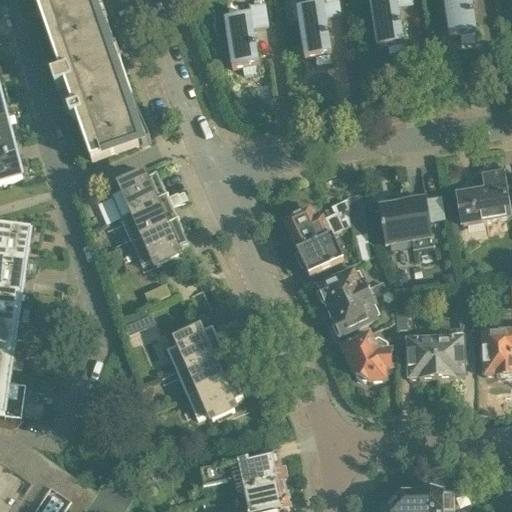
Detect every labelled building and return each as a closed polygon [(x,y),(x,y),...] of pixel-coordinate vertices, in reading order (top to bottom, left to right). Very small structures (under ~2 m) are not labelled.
[(35,0),(61,75),(52,79),(56,91),(66,88),(74,112),(69,114),(72,123),(77,121),(92,166),(143,148),(144,151),(152,147),(122,79),(120,80),(92,0),(35,0)] [(301,0),(303,10),(298,11),(306,61),(316,60),(317,67),(332,65),(332,66),(334,66),(327,20),(341,18),(338,0),(301,0)] [(372,0),(370,0),(378,51),(389,49),(390,57),(405,54),(405,55),(406,55),(399,10),(414,7),(412,0),(372,0)] [(478,44),(471,0),(444,0),(450,39),(461,38),(462,45),(477,43),(477,44),(478,44)] [(249,7),(251,18),(225,22),(233,72),(244,71),(245,78),(260,76),(260,77),(261,77),(254,31),(269,29),(265,6),(251,8),(251,7),(249,7)] [(8,120),(0,121),(0,154),(16,150),(8,120)] [(16,150),(0,154),(0,187),(23,182),(24,185),(25,184),(16,150)] [(511,221),(503,175),(484,178),(486,193),(458,197),(463,229),(511,221)] [(122,222),(168,202),(158,178),(144,184),(142,181),(144,180),(144,178),(121,188),(122,190),(124,189),(125,192),(111,198),(122,222)] [(348,200),(349,203),(352,224),(365,222),(361,198),(348,200)] [(168,202),(122,222),(132,246),(179,226),(168,202)] [(427,202),(380,210),(386,249),(412,245),(414,254),(435,251),(427,202)] [(353,228),(352,224),(349,203),(334,210),(337,217),(325,222),(324,217),(316,221),(312,212),(284,224),(298,254),(333,238),(353,228)] [(354,230),(356,238),(362,265),(370,258),(365,222),(352,224),(353,228),(353,231),(354,230)] [(179,226),(132,246),(143,270),(157,264),(158,267),(156,268),(157,270),(179,260),(179,258),(177,259),(175,256),(189,250),(179,226)] [(0,259),(28,264),(33,229),(32,229),(31,232),(0,227),(0,259)] [(333,238),(298,254),(310,280),(345,264),(333,238)] [(28,264),(0,259),(0,291),(23,295),(28,264)] [(330,315),(371,296),(365,284),(361,286),(354,273),(318,289),(319,292),(317,293),(321,303),(324,304),(330,315)] [(410,294),(406,276),(392,278),(395,297),(410,294)] [(445,281),(446,287),(456,285),(455,276),(448,277),(445,281)] [(373,295),(385,290),(383,285),(371,290),(373,295)] [(387,294),(385,290),(373,295),(375,300),(387,294)] [(23,295),(0,291),(0,322),(19,326),(23,295)] [(161,305),(170,300),(166,291),(157,295),(161,305)] [(371,296),(330,315),(334,325),(333,329),(337,338),(340,339),(341,341),(378,324),(372,311),(377,308),(371,296)] [(407,314),(397,315),(398,333),(408,332),(407,314)] [(460,314),(460,333),(474,333),(472,314),(460,314)] [(155,327),(151,317),(139,323),(143,332),(155,327)] [(19,326),(0,322),(0,354),(15,356),(19,326)] [(224,356),(214,333),(213,332),(200,338),(198,334),(200,334),(199,332),(177,342),(178,344),(180,343),(181,346),(167,352),(177,376),(224,356)] [(499,335),(483,336),(484,356),(483,356),(484,370),(485,370),(485,379),(497,379),(497,380),(511,379),(511,339),(499,339),(499,335)] [(370,337),(342,349),(354,376),(356,377),(357,381),(363,385),(366,384),(369,385),(387,385),(386,373),(393,372),(392,353),(389,354),(389,347),(380,341),(373,343),(370,337)] [(436,343),(438,382),(455,382),(455,380),(466,380),(465,370),(466,370),(465,352),(464,352),(464,337),(452,337),(452,342),(436,343)] [(420,383),(438,382),(436,343),(420,343),(420,338),(408,339),(408,355),(408,373),(409,373),(409,383),(420,382),(420,383)] [(15,356),(0,354),(0,385),(10,387),(15,356)] [(234,380),(224,356),(177,376),(188,400),(234,380)] [(232,409),(245,404),(234,380),(188,400),(198,424),(212,418),(214,421),(212,422),(213,424),(216,422),(235,414),(234,412),(233,412),(232,409)] [(10,387),(0,385),(0,418),(5,419),(4,423),(5,423),(10,387)] [(0,511),(89,511),(99,498),(24,448),(0,442),(0,511)] [(180,477),(200,473),(202,482),(204,491),(234,484),(237,497),(280,487),(280,486),(286,481),(284,472),(280,471),(277,459),(250,465),(247,451),(178,466),(180,477)] [(235,511),(285,511),(280,487),(237,497),(240,510),(235,511)] [(454,511),(454,495),(444,496),(444,494),(420,495),(402,495),(385,511),(454,511)]
